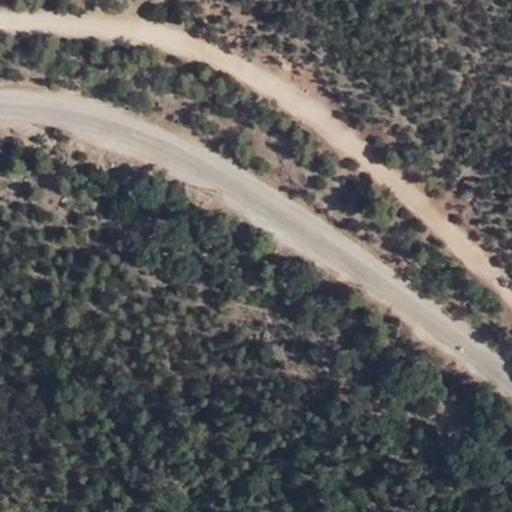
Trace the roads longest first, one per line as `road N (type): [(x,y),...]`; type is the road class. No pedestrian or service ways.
road 1 (track): [(511,292),(296,95),(232,60),(161,30),(0,17)]
road 2 (unclassified): [(0,100),(87,111),(194,152),(389,285),(511,383)]
